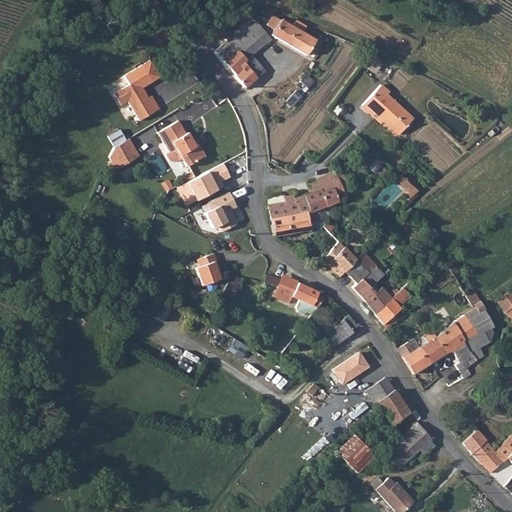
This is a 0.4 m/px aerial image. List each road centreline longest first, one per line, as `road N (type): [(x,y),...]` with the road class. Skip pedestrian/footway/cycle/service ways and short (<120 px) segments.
road 1 (unclassified): [(151,0),(244,110),(265,240),(344,298),(449,447),(511,511)]
road 2 (track): [(201,52),(254,4),(275,8),(327,23),(508,118),(511,113)]
